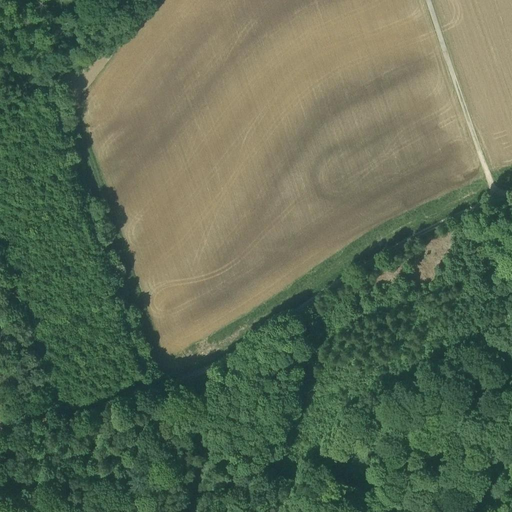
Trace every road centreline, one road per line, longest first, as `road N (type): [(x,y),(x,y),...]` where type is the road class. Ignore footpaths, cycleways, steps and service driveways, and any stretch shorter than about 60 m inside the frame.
road 1 (track): [(0,452),(227,361)]
road 2 (track): [(495,201),(426,0)]
road 3 (track): [(305,308),(465,212)]
